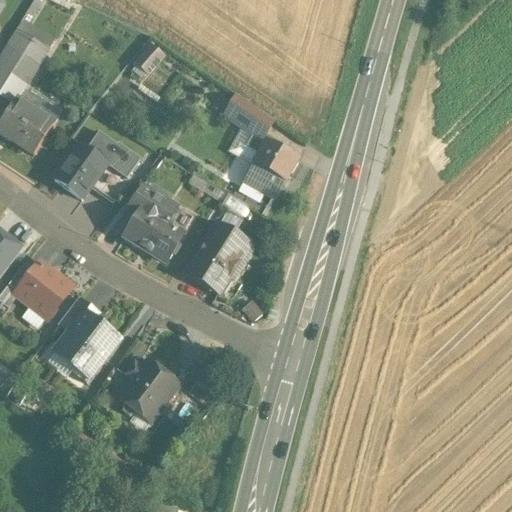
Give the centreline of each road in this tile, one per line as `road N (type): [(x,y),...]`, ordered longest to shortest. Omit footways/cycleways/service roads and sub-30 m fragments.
road 1 (primary): [(293,359),(393,0)]
road 2 (residential): [(293,359),(86,258),(0,184)]
road 3 (primary): [(253,511),(293,359)]
